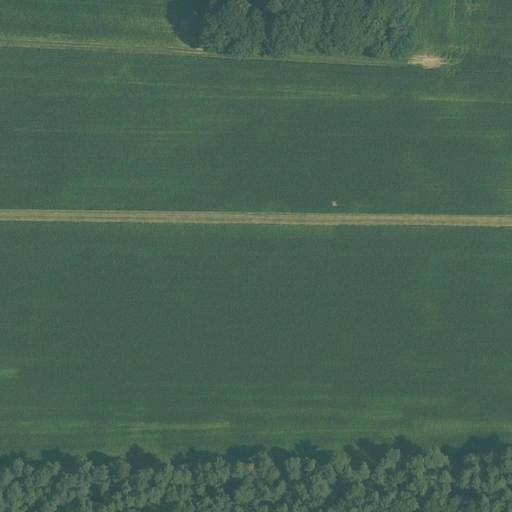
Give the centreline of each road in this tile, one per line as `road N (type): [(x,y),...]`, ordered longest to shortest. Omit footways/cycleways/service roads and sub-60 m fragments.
road 1 (track): [(0,221),(511,229)]
road 2 (track): [(0,42),(408,63)]
